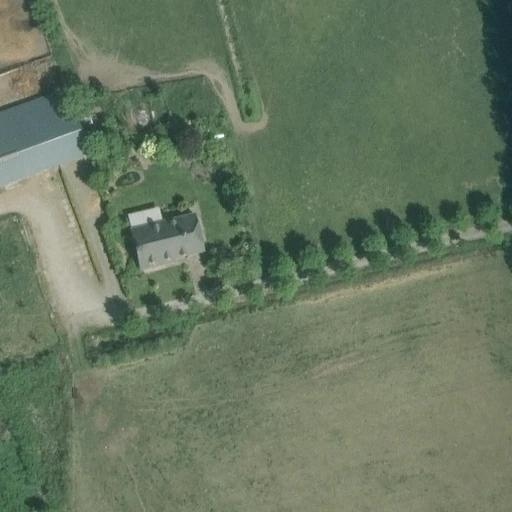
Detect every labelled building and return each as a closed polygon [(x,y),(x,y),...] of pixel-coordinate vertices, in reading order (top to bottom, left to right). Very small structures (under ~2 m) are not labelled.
[(42,69),(39,62),(26,66),(28,73),(42,69)] [(0,186),(88,153),(68,101),(64,89),(0,112),(0,186)] [(180,166),(176,152),(161,156),(165,170),(180,166)] [(105,175),(99,161),(90,164),(96,179),(105,175)] [(163,262),(202,252),(194,217),(131,233),(140,271),(164,265),(163,262)] [(0,233),(0,320),(43,305),(14,228),(0,233)]
